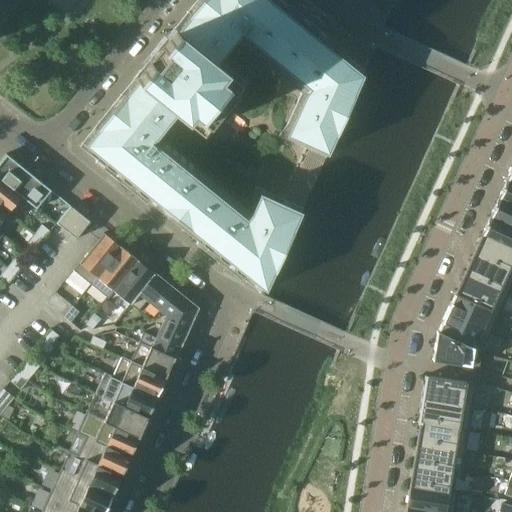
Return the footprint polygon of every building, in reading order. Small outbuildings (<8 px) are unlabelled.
[(201,0),(199,3),(200,3),(192,13),(191,12),(188,16),(188,17),(187,19),(180,29),(179,28),(177,31),(176,31),(172,36),(173,36),(167,44),(166,44),(163,47),(163,48),(164,49),(152,65),(150,63),(147,68),(141,75),(140,75),(136,80),(137,80),(135,83),(135,84),(127,93),(125,95),(122,99),(114,109),(114,108),(109,115),(110,115),(102,125),(101,124),(98,128),(98,129),(97,131),(90,141),(89,140),(85,145),(104,160),(105,166),(112,172),(118,171),(124,176),(124,182),(128,185),(134,184),(136,186),(137,192),(142,196),(148,196),(160,205),(160,206),(164,209),(164,208),(188,228),(187,228),(191,231),(201,239),(202,245),(209,250),(215,250),(217,252),(218,258),(225,263),(231,263),(233,265),(234,271),(241,276),(247,276),(263,289),(265,290),(274,271),(292,231),(300,212),(260,193),(251,213),(157,137),(177,113),(201,132),(241,83),(217,64),(236,40),(305,95),(286,135),(327,154),(336,135),(354,95),(362,75),(360,74),(342,59),(342,53),(334,47),(329,48),(326,46),(326,40),(318,34),(312,35),(310,33),(309,27),(302,21),(296,22),(294,20),(293,14),(286,8),(280,9),(278,7),(277,1),(276,0),(201,0)] [(0,160),(0,178),(22,196),(21,196),(35,208),(36,209),(51,191),(6,154),(0,160)] [(0,205),(4,209),(8,212),(21,196),(22,196),(0,178),(0,205)] [(511,180),(507,178),(498,197),(511,203),(511,180)] [(511,203),(498,197),(490,216),(511,225),(511,203)] [(0,222),(8,212),(4,209),(0,205),(0,222)] [(80,214),(70,206),(56,223),(57,224),(66,231),(80,214)] [(90,222),(80,214),(66,231),(72,236),(76,239),(90,222)] [(511,225),(490,216),(481,234),(511,248),(511,225)] [(42,225),(34,234),(42,240),(49,231),(42,225)] [(103,233),(73,270),(90,284),(121,247),(103,233)] [(35,249),(42,240),(34,234),(27,243),(35,249)] [(480,235),(472,254),(511,271),(511,248),(481,234),(481,236),(480,235)] [(138,261),(121,247),(90,284),(108,299),(114,291),(113,291),(138,261)] [(511,271),(472,254),(463,274),(508,294),(511,285),(511,271)] [(14,258),(7,267),(15,274),(22,265),(14,258)] [(154,274),(138,261),(113,291),(114,291),(130,304),(154,274)] [(0,276),(7,282),(8,283),(8,282),(15,274),(7,267),(0,276)] [(169,314),(196,308),(154,274),(130,304),(138,311),(147,300),(169,314)] [(463,274),(454,293),(499,314),(508,294),(463,274)] [(15,275),(4,292),(11,296),(21,279),(15,275)] [(454,295),(446,313),(490,333),(499,314),(454,293),(454,294),(454,295)] [(72,307),(64,318),(70,322),(79,312),(72,307)] [(139,342),(174,358),(196,308),(169,314),(156,338),(143,332),(139,342)] [(436,331),(436,333),(473,349),(482,353),(490,333),(446,313),(437,332),(436,331)] [(94,314),(85,325),(91,330),(92,330),(101,319),(94,314)] [(50,330),(43,339),(51,345),(59,336),(51,330),(50,330)] [(436,333),(432,360),(470,366),(479,369),(482,353),(473,349),(436,333)] [(93,336),(90,343),(102,349),(106,342),(93,336)] [(43,339),(36,347),(36,348),(47,356),(54,347),(51,345),(43,339)] [(130,362),(165,378),(166,376),(170,367),(174,358),(139,342),(130,361),(130,362)] [(112,377),(156,397),(160,388),(165,378),(130,362),(130,361),(122,357),(113,376),(112,377)] [(24,363),(16,372),(27,381),(35,372),(24,363)] [(27,381),(16,372),(9,380),(9,381),(20,390),(27,381)] [(148,416),(152,406),(156,397),(112,377),(113,376),(104,372),(95,393),(147,417),(148,416)] [(424,376),(420,399),(472,408),(476,384),(424,376)] [(139,436),(143,426),(147,417),(95,393),(94,394),(95,394),(86,412),(86,413),(138,437),(139,436)] [(420,399),(416,423),(419,423),(419,422),(468,430),(472,408),(420,399)] [(138,437),(86,413),(77,432),(129,456),(134,447),(138,438),(138,437)] [(419,423),(416,443),(464,451),(468,430),(419,422),(419,423)] [(129,456),(77,432),(77,433),(68,451),(68,452),(121,476),(125,467),(129,457),(129,456)] [(416,443),(412,465),(456,472),(456,473),(461,474),(464,451),(416,443)] [(121,476),(68,452),(59,472),(112,496),(116,486),(120,477),(121,476)] [(412,465),(409,487),(409,486),(453,493),(453,492),(456,473),(456,472),(412,465)] [(112,496),(59,472),(50,491),(96,511),(104,511),(106,507),(108,505),(112,496)] [(409,487),(406,506),(441,511),(454,511),(458,493),(453,492),(453,493),(409,486),(409,487)] [(96,511),(50,491),(41,511),(43,511),(96,511)]
